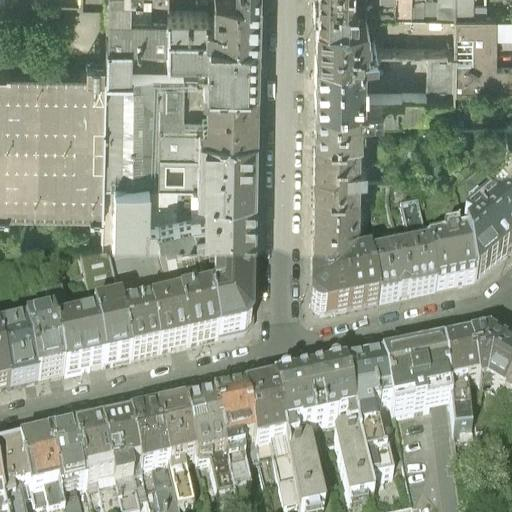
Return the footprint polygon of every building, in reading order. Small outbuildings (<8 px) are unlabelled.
[(170,10),(169,0),(108,0),(108,8),(107,41),(107,71),(105,181),(159,185),(159,154),(160,123),(186,124),(187,78),(132,77),(131,42),(170,41),(170,28),(170,10)] [(170,10),(170,28),(258,29),(258,22),(258,0),(216,0),(217,10),(170,10)] [(315,0),(316,13),(363,14),(363,0),(315,0)] [(363,0),(363,14),(364,15),(379,15),(379,4),(394,5),(393,0),(363,0)] [(393,0),(394,5),(393,15),(410,16),(410,0),(393,0)] [(436,0),(410,0),(410,16),(436,16),(436,0)] [(453,0),(436,0),(436,16),(453,16),(453,7),(453,0)] [(363,14),(316,13),(315,16),(315,49),(360,51),(372,51),(372,41),(366,34),(366,26),(364,25),(363,24),(364,15),(363,14)] [(483,17),(453,16),(452,53),(451,87),(511,87),(511,66),(500,66),(498,68),(493,68),(494,17),(483,17)] [(258,29),(170,28),(170,41),(170,53),(209,52),(210,78),(258,79),(258,35),(258,29)] [(360,51),(315,49),(314,90),(314,94),(360,94),(360,82),(362,82),(362,69),(360,69),(360,51)] [(452,53),(426,52),(424,96),(425,96),(451,96),(451,87),(452,53)] [(0,214),(104,216),(105,181),(107,71),(0,69),(0,214)] [(258,79),(210,78),(209,125),(258,127),(258,84),(258,79)] [(360,94),(314,94),(314,102),(313,124),(354,125),(356,125),(356,106),(371,106),(371,113),(425,114),(425,96),(424,96),(360,94)] [(186,124),(160,123),(159,154),(198,155),(207,155),(207,125),(186,124)] [(354,125),(313,124),(312,164),(312,180),(353,181),(354,163),(360,163),(361,152),(354,151),(354,125)] [(257,187),(257,164),(258,127),(209,125),(207,125),(207,155),(198,155),(198,186),(208,186),(257,187)] [(511,126),(504,126),(500,136),(483,151),(511,185),(511,189),(499,201),(511,216),(511,126)] [(198,155),(159,154),(159,185),(198,186),(198,155)] [(511,253),(511,216),(499,201),(479,178),(464,191),(465,198),(477,211),(478,212),(479,212),(480,211),(482,210),(484,213),(461,234),(468,241),(464,244),(474,286),(511,253)] [(353,181),(312,180),(311,219),(311,236),(352,237),(353,221),(360,221),(361,208),(353,208),(353,181)] [(104,242),(104,254),(109,253),(135,247),(159,242),(158,223),(159,185),(105,181),(104,216),(104,242)] [(198,186),(159,185),(158,223),(209,208),(208,186),(198,186)] [(255,262),(256,225),(257,187),(208,186),(209,208),(158,223),(159,242),(165,240),(186,236),(188,248),(211,242),(212,258),(216,258),(255,262)] [(429,297),(435,295),(425,252),(415,210),(399,212),(407,249),(409,250),(416,249),(416,254),(380,263),(378,256),(382,255),(378,238),(361,237),(368,265),(378,308),(429,297)] [(171,270),(200,261),(212,258),(211,242),(188,248),(186,236),(165,240),(171,270)] [(317,322),(378,308),(368,265),(354,268),(352,261),(352,237),(311,236),(310,275),(309,316),(317,322)] [(441,249),(425,252),(435,295),(474,286),(464,244),(457,245),(455,239),(442,242),(441,249)] [(135,247),(150,320),(180,313),(171,270),(165,240),(159,242),(135,247)] [(135,247),(109,253),(121,318),(123,327),(150,320),(135,247)] [(93,322),(95,329),(103,368),(108,367),(130,364),(123,327),(121,318),(109,253),(104,254),(79,258),(84,279),(93,322)] [(255,262),(216,258),(216,304),(209,304),(218,344),(254,335),(255,273),(255,262)] [(209,304),(200,261),(171,270),(180,313),(209,304)] [(50,282),(51,294),(61,294),(68,294),(69,282),(50,282)] [(95,329),(78,333),(70,335),(61,294),(51,294),(44,295),(51,328),(63,378),(103,368),(95,329)] [(218,344),(209,304),(180,313),(188,351),(193,350),(218,344)] [(130,364),(159,358),(188,351),(180,313),(150,320),(123,327),(130,364)] [(0,324),(0,353),(8,391),(23,387),(36,384),(26,334),(13,337),(10,323),(0,324)] [(51,328),(26,334),(36,384),(49,381),(63,378),(51,328)] [(491,342),(469,347),(478,392),(480,401),(490,400),(501,406),(511,384),(511,354),(506,351),(491,342)] [(443,353),(450,412),(454,443),(471,440),(465,394),(478,392),(469,347),(443,353)] [(0,353),(0,392),(4,391),(8,391),(0,353)] [(380,368),(388,417),(391,425),(438,415),(450,412),(443,353),(431,356),(380,368)] [(388,417),(380,368),(346,377),(368,487),(393,483),(386,450),(379,451),(371,419),(388,417)] [(290,388),(270,394),(293,511),(324,511),(313,454),(336,447),(349,507),(370,501),(368,487),(346,377),(290,388)] [(511,384),(501,406),(511,412),(511,384)] [(260,397),(246,399),(258,457),(271,454),(281,511),(293,511),(270,394),(260,397)] [(220,404),(213,406),(233,497),(250,493),(243,460),(258,457),(246,399),(220,404)] [(183,412),(196,469),(208,466),(216,501),(233,497),(213,406),(183,412)] [(155,419),(176,511),(193,508),(185,472),(196,469),(183,412),(163,417),(155,419)] [(128,425),(142,481),(152,478),(159,511),(176,511),(155,419),(134,424),(128,425)] [(101,432),(119,511),(136,511),(129,484),(142,481),(128,425),(108,430),(101,432)] [(74,438),(87,494),(96,492),(100,511),(119,511),(101,432),(95,433),(74,438)] [(63,511),(79,511),(75,496),(87,494),(74,438),(53,443),(48,444),(63,511)] [(21,451),(33,511),(44,511),(46,511),(45,511),(63,511),(48,444),(44,445),(21,451)] [(0,486),(5,511),(33,511),(21,451),(0,456),(0,486)]
